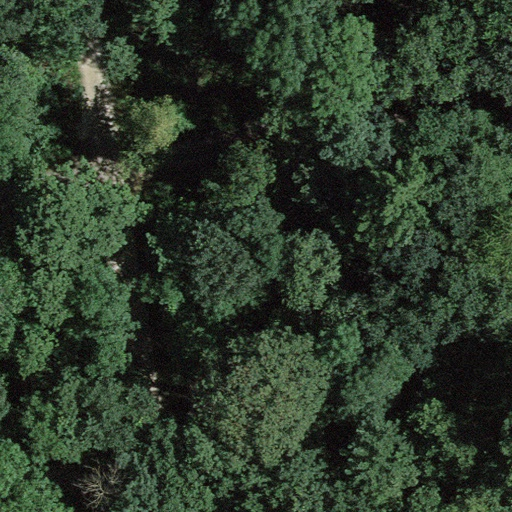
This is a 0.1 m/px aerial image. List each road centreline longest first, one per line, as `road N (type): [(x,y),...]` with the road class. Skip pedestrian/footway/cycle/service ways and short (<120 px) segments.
road 1 (track): [(0,196),(511,80)]
road 2 (track): [(80,0),(169,511)]
road 3 (track): [(0,484),(160,456),(511,429)]
